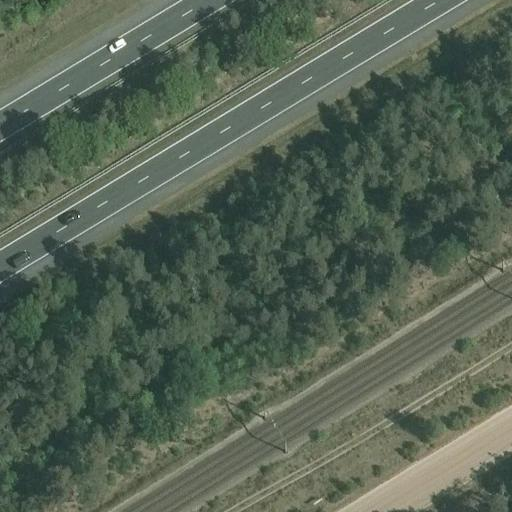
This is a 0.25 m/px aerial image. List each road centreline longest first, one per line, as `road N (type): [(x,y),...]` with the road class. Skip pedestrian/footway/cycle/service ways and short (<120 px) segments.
road 1 (motorway): [(0,268),(445,0)]
road 2 (track): [(230,511),(511,346)]
road 3 (motorway): [(207,0),(0,125)]
